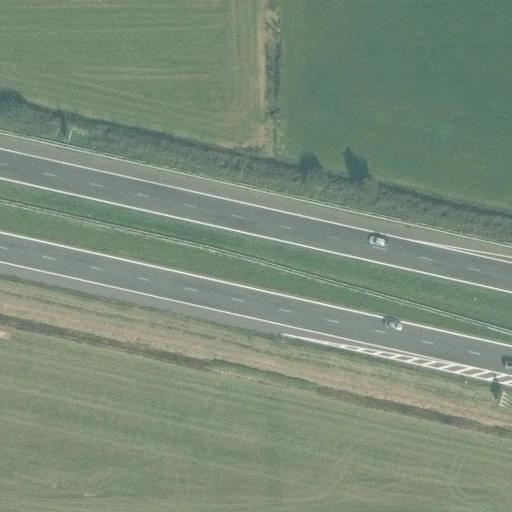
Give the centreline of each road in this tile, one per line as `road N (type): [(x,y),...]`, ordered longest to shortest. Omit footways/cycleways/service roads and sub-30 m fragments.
road 1 (motorway): [(511,278),(0,163)]
road 2 (motorway): [(0,247),(511,361)]
